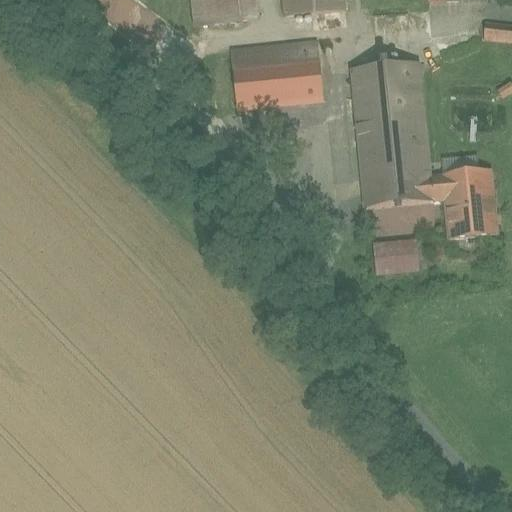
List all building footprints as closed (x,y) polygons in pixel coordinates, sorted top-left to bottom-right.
[(253,0),(193,0),(196,30),(256,24),(253,0)] [(344,0),(283,0),(285,17),(345,10),(344,0)] [(511,28),(487,25),(485,42),(511,44),(511,28)] [(318,44),(232,54),(239,115),(324,106),(318,44)] [(419,68),(350,75),(364,210),(433,203),(431,179),(419,68)] [(451,242),(499,237),(492,172),(444,177),(446,202),(451,242)] [(431,179),(433,203),(446,202),(444,177),(431,179)] [(415,242),(373,247),(376,281),(419,276),(415,242)]
